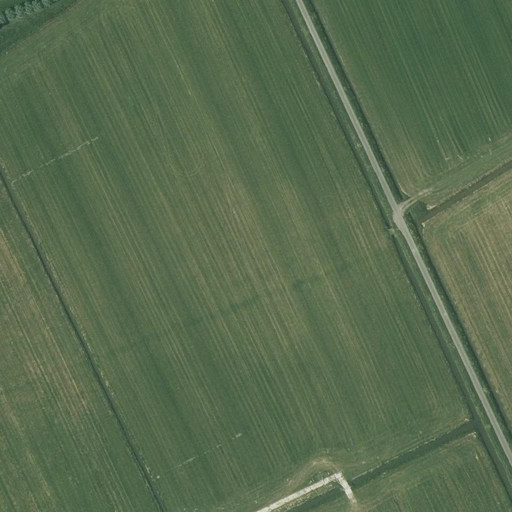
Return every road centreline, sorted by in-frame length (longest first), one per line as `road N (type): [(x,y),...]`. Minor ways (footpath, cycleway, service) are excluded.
road 1 (unclassified): [(511,464),(296,0)]
road 2 (track): [(511,142),(395,213)]
